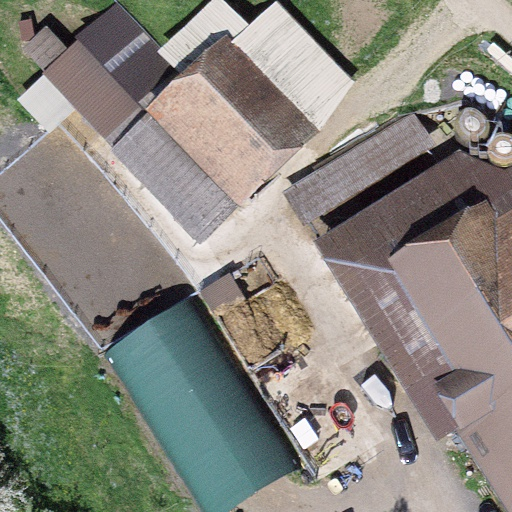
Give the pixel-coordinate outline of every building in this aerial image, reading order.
[(118,0),(42,71),(202,241),(319,131),(352,84),(275,2),(250,25),(226,0),(208,0),(161,45),(118,0)] [(309,225),(430,158),(410,122),(289,190),(309,225)] [(511,175),(498,151),(329,249),(452,458),(474,444),(511,508),(511,175)] [(240,270),(202,295),(227,332),(265,307),(240,270)] [(195,311),(109,369),(207,511),(259,511),(309,478),(195,311)]
